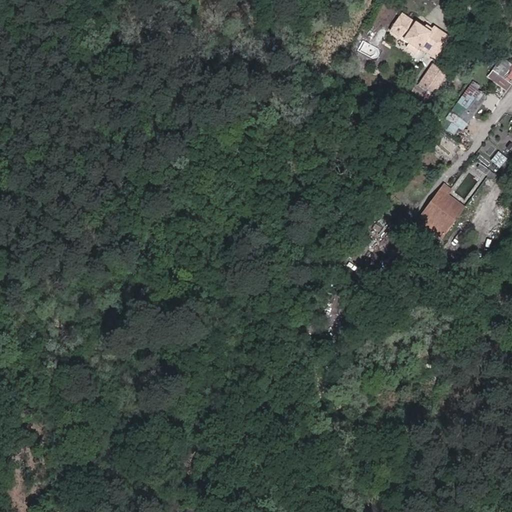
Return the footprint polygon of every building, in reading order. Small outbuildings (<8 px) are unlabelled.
[(413,25),(399,17),(389,33),(408,46),(406,49),(418,56),(421,50),(435,59),(448,39),(431,28),(429,31),(421,26),(419,29),(413,25)] [(448,71),(438,63),(425,82),(435,89),(448,71)] [(511,76),(508,73),(487,102),(497,110),(511,88),(511,76)] [(444,117),(458,128),(485,95),(471,84),(444,117)] [(444,135),(433,144),(449,164),(460,155),(444,135)] [(496,173),(500,166),(491,161),(487,167),(496,173)] [(481,163),(476,167),(485,178),(490,174),(481,163)] [(465,173),(449,192),(459,200),(469,188),(474,192),(479,185),(465,173)] [(458,214),(443,201),(438,209),(453,221),(458,214)] [(430,226),(437,231),(441,225),(435,220),(430,226)] [(358,261),(371,243),(366,239),(352,256),(358,261)]
